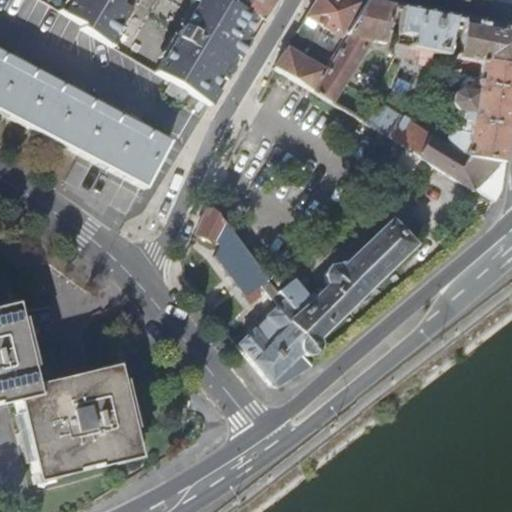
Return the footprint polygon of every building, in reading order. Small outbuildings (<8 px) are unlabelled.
[(81,29),(108,46),(128,12),(118,6),(121,0),(132,0),(134,1),(134,0),(72,0),(64,14),(83,26),(81,29)] [(121,0),(118,6),(128,12),(134,1),(132,0),(121,0)] [(197,4),(155,74),(171,83),(187,94),(210,107),(262,23),(230,1),(229,4),(220,0),(193,0),(192,2),(197,4)] [(230,1),(262,23),(275,0),(220,0),(229,4),(230,1)] [(317,0),(306,18),(318,25),(343,40),(366,4),(340,0),(317,0)] [(310,92),(332,106),(344,86),(370,44),(386,47),(393,9),(366,4),(343,40),(340,45),(333,57),(329,63),(323,72),(310,92)] [(454,20),(402,11),(397,38),(412,40),(410,52),(447,58),(454,20)] [(315,31),(318,25),(306,18),(303,24),(315,31)] [(511,30),(460,21),(454,60),(472,64),(508,70),(511,56),(511,30)] [(315,31),(303,24),(296,34),(325,52),(333,57),(340,45),(315,31)] [(287,50),(274,70),(277,72),(310,92),(323,72),(287,50)] [(321,58),(329,63),(333,57),(325,52),(321,58)] [(0,115),(143,191),(169,143),(0,54),(0,115)] [(447,132),(434,152),(453,163),(490,169),(502,121),(508,70),(472,64),(472,95),(457,93),(449,98),(448,107),(454,115),(462,116),(460,125),(467,126),(465,137),(447,132)] [(182,103),(187,94),(171,83),(165,93),(182,103)] [(373,104),(361,123),(393,143),(394,143),(410,162),(423,141),(400,119),(400,120),(373,104)] [(491,196),(490,169),(453,163),(434,152),(423,141),(410,162),(465,196),(467,193),(485,206),(491,196)] [(216,235),(223,224),(208,206),(195,235),(212,244),(217,236),(216,235)] [(288,284),(278,292),(285,300),(295,313),(288,319),(310,347),(300,357),(305,359),(311,359),(315,356),(319,352),(320,347),(318,340),(414,249),(390,223),(345,266),(343,267),(340,267),(338,267),(335,266),(326,267),(322,275),(322,284),(324,286),(313,297),(312,296),(310,295),(308,295),(307,296),(294,279),(288,284)] [(273,300),(278,307),(285,300),(278,292),(269,281),(261,271),(253,278),(272,301),(273,300)] [(269,281),(278,292),(288,284),(279,273),(269,281)] [(300,357),(310,347),(288,319),(295,313),(285,300),(278,307),(237,347),(269,388),(300,357)] [(0,405),(15,402),(33,477),(52,472),(54,479),(117,464),(116,458),(135,453),(116,373),(97,377),(95,371),(32,386),(14,311),(0,313),(0,405)]
